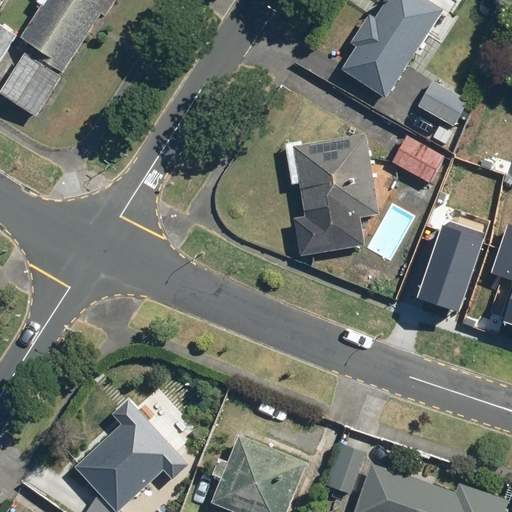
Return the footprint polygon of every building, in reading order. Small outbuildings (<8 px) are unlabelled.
[(120,0),(42,0),(41,2),(46,5),(25,38),(35,44),(4,93),(42,117),(67,76),(56,70),(58,67),(69,73),(106,14),(110,17),(120,0)] [(361,46),(347,67),(391,96),(449,11),(432,0),(391,0),(379,18),(374,14),(354,42),(361,46)] [(0,66),(20,35),(2,23),(0,27),(0,66)] [(469,101),(437,82),(422,106),(454,125),(469,101)] [(299,217),(305,255),(370,244),(366,218),(386,215),(373,133),(288,146),(294,185),(304,183),(309,216),(299,217)] [(449,156),(411,135),(396,162),(434,184),(449,156)] [(487,302),(511,310),(511,242),(508,241),(487,302)] [(443,291),(453,258),(427,250),(416,282),(443,291)] [(137,404),(75,461),(122,511),(169,467),(177,476),(191,463),(178,450),(186,443),(152,406),(145,413),(137,404)] [(291,511),(312,461),(243,433),(215,501),(242,511),(291,511)] [(374,460),(356,511),(507,511),(511,500),(511,497),(462,480),(459,489),(374,460)] [(120,511),(101,500),(94,511),(120,511)]
